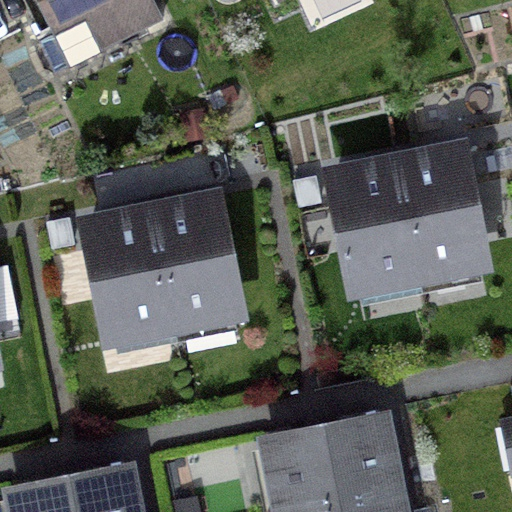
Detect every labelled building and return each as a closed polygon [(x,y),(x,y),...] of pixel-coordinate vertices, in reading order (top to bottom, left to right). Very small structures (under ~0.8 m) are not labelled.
[(36,0),(69,67),(162,21),(152,0),(36,0)] [(397,166),(418,274),(479,262),(458,154),(427,160),(397,166)] [(357,286),(418,274),(397,166),(366,172),(335,178),(357,286)] [(151,215),(172,322),(233,310),(213,202),(182,209),(151,215)] [(111,335),(172,322),(151,215),(121,221),(90,227),(111,335)] [(284,511),(296,511),(393,492),(386,458),(379,424),(271,446),(284,511)] [(19,511),(131,511),(131,510),(124,476),(16,497),(19,511)] [(396,511),(393,492),(296,511),(396,511)]
